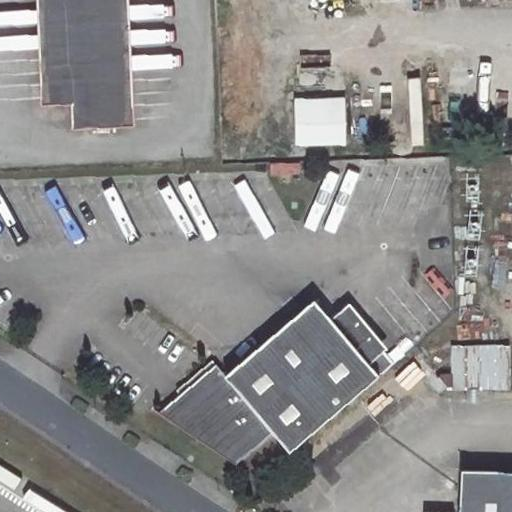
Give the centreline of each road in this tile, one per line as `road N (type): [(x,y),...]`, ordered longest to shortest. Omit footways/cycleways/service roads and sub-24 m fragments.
road 1 (unknown): [(194,0),(202,123),(179,153),(135,161),(0,161)]
road 2 (residential): [(191,511),(0,381)]
road 3 (unknown): [(404,500),(463,452),(511,443)]
